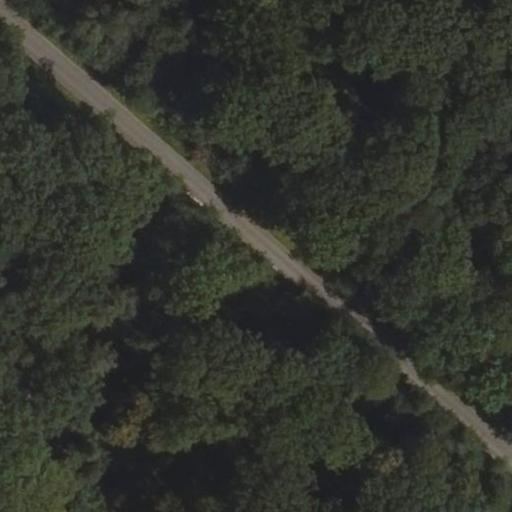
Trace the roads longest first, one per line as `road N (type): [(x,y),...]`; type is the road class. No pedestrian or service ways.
road 1 (unclassified): [(511,458),(0,8)]
road 2 (track): [(231,0),(62,511)]
